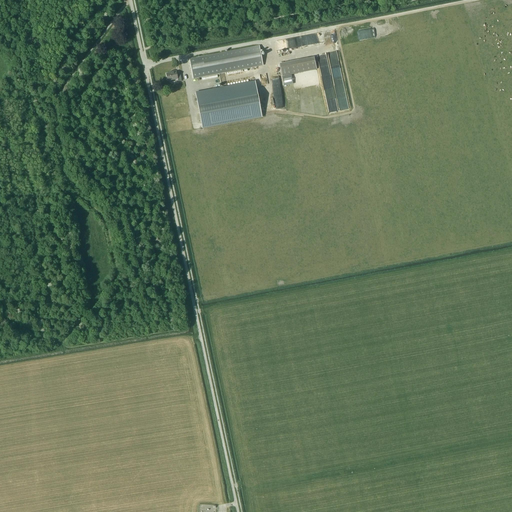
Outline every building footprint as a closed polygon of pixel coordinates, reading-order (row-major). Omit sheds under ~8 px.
[(193,59),(189,59),(192,74),(193,77),(193,79),(197,78),(202,77),(242,69),(262,65),(259,46),(193,59)] [(316,69),(314,57),(279,64),(281,76),(316,69)] [(176,75),(175,71),(165,74),(167,81),(177,79),(177,82),(181,81),(180,74),(176,75)] [(272,76),(277,102),(285,101),(280,74),(272,76)] [(196,93),(202,128),(261,116),(255,82),(196,93)]
